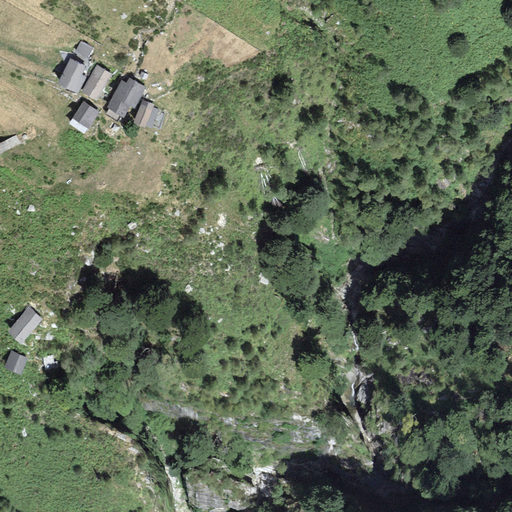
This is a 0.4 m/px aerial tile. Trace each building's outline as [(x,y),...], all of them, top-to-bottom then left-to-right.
[(81,42),(75,52),(87,58),(93,48),(81,42)] [(70,58),(57,84),(77,94),(86,77),(82,75),(86,67),(70,58)] [(112,74),(96,65),(81,92),(96,101),(112,74)] [(121,81),(106,108),(124,118),(129,107),(134,110),(147,87),(129,78),(126,83),(121,81)] [(142,100),(133,123),(145,128),(146,125),(151,128),(158,110),(153,108),(154,105),(142,100)] [(83,102),(72,118),(88,129),(99,113),(83,102)] [(0,154),(3,153),(2,152),(20,144),(16,135),(0,142),(0,154)] [(42,320),(30,307),(7,332),(20,344),(42,320)] [(28,357),(11,351),(4,368),(21,375),(28,357)] [(52,356),(43,357),(45,370),(54,369),(52,356)]
